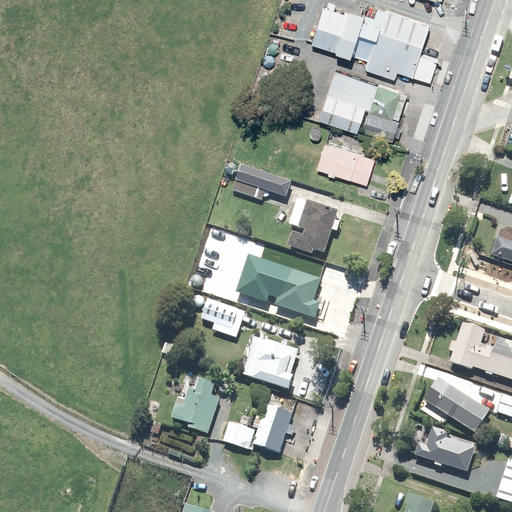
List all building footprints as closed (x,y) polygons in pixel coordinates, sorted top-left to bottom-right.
[(359,14),(322,2),(311,38),(348,49),(359,14)] [(430,22),(379,6),(372,28),(423,44),(430,22)] [(396,70),(413,75),(423,44),(379,31),(367,70),(394,78),(396,70)] [(419,55),(413,75),(433,81),(439,62),(419,55)] [(374,82),(334,70),(319,119),(359,132),(374,82)] [(409,91),(380,82),(371,110),(400,119),(409,91)] [(403,121),(369,110),(363,128),(397,138),(401,125),(403,121)] [(376,159),(326,142),(318,167),(330,171),(329,174),(335,176),(336,174),(368,184),(376,159)] [(293,184),(242,167),(234,192),(263,202),(266,192),(287,199),(293,184)] [(308,204),(299,201),(290,227),(306,232),(305,237),(294,234),(289,248),(313,256),(315,252),(326,256),(334,232),(339,234),(342,224),(337,222),(340,213),(309,203),(308,204)] [(511,243),(499,239),(493,257),(511,263),(511,243)] [(324,280),(248,254),(235,291),(264,301),(266,296),(279,301),(277,308),(317,321),(323,304),(316,302),(324,280)] [(247,314),(209,301),(202,321),(216,326),(214,332),(238,340),(247,314)] [(487,332),(464,325),(458,343),(453,343),(450,352),(454,354),(451,364),(474,372),(475,369),(487,374),(487,375),(494,378),(494,376),(511,382),(511,343),(499,339),(496,350),(483,345),(487,332)] [(256,339),(244,377),(255,380),(254,381),(291,393),(296,379),(293,378),(301,352),(281,346),(281,345),(268,341),(267,343),(256,339)] [(167,343),(162,355),(173,359),(177,347),(167,343)] [(439,378),(424,400),(476,435),(491,412),(439,378)] [(179,399),(172,420),(191,426),(189,430),(210,437),(221,400),(213,398),(217,386),(201,381),(198,393),(190,390),(187,401),(179,399)] [(484,390),(480,400),(500,407),(498,414),(511,419),(511,398),(504,396),(503,397),(484,390)] [(152,399),(146,418),(164,424),(171,406),(152,399)] [(300,418),(268,407),(264,417),(259,415),(255,429),(260,431),(254,447),(281,455),(287,436),(294,438),(300,418)] [(231,424),(224,443),(250,452),(250,451),(254,452),(254,451),(252,448),(253,445),(252,445),(256,432),(231,424)] [(420,445),(416,458),(437,464),(436,467),(443,469),(444,467),(469,475),(477,449),(448,440),(450,434),(434,429),(428,447),(420,445)] [(511,461),(510,461),(497,500),(511,505),(511,461)] [(433,511),(436,504),(409,495),(406,504),(409,505),(407,511),(433,511)]
